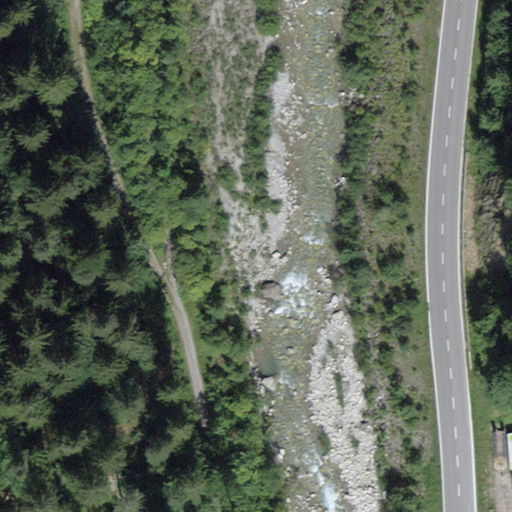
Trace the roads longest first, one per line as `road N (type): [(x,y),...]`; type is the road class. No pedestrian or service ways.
road 1 (tertiary): [(466,0),(446,270),(462,511)]
road 2 (track): [(78,0),(106,170),(180,309)]
